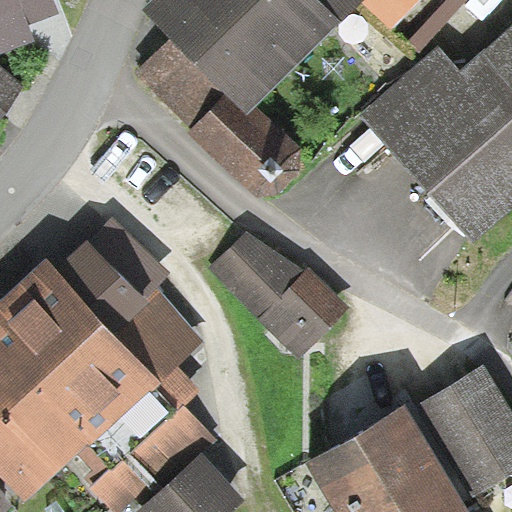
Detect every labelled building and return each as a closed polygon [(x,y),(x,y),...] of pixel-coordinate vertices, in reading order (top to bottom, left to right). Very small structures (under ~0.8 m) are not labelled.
[(0,0),(0,57),(36,44),(30,28),(59,18),(52,0),(0,0)] [(158,0),(143,15),(170,42),(248,121),(258,112),(365,6),(358,0),(158,0)] [(358,0),(365,6),(391,30),(419,0),(358,0)] [(511,33),(463,76),(439,50),(361,118),(473,247),(511,212),(511,33)] [(301,152),(258,112),(248,121),(170,42),(132,77),(192,131),(187,137),(258,200),(273,201),(302,176),(301,152)] [(0,121),(24,88),(0,67),(0,121)] [(161,388),(156,392),(176,413),(184,406),(200,393),(178,370),(206,344),(157,290),(166,282),(112,223),(56,274),(161,388)] [(300,280),(249,230),(210,269),(259,318),(257,320),(299,362),(349,312),(308,271),(300,280)] [(56,274),(48,265),(0,308),(0,482),(20,504),(24,508),(89,449),(91,452),(156,392),(161,388),(56,274)] [(511,414),(484,370),(407,413),(463,508),(511,478),(511,414)] [(217,442),(184,406),(176,413),(93,489),(114,511),(122,511),(136,499),(144,509),(201,457),(217,442)] [(464,511),(463,508),(407,413),(307,470),(331,511),(464,511)] [(235,511),(244,505),(201,457),(144,509),(140,511),(235,511)] [(0,482),(0,511),(11,511),(20,504),(0,482)]
